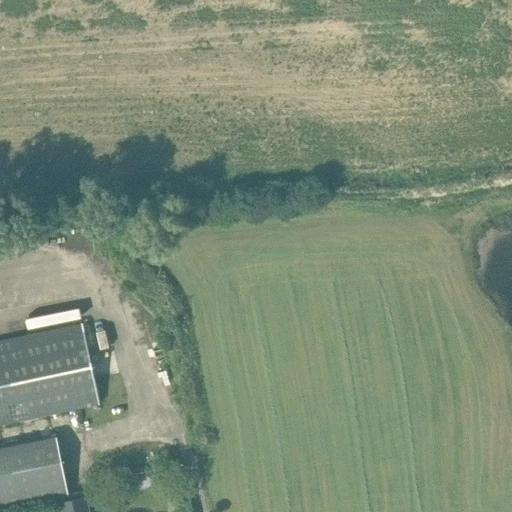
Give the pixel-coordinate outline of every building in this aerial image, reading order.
[(363,0),(224,0),(227,120),(366,117),(363,0)] [(511,0),(451,0),(443,0),(451,125),(511,120),(511,0)] [(130,17),(17,20),(20,120),(133,117),(130,17)] [(0,340),(0,424),(100,404),(82,322),(0,340)] [(0,447),(0,510),(68,496),(56,435),(0,447)] [(57,501),(59,511),(86,511),(83,495),(57,501)]
